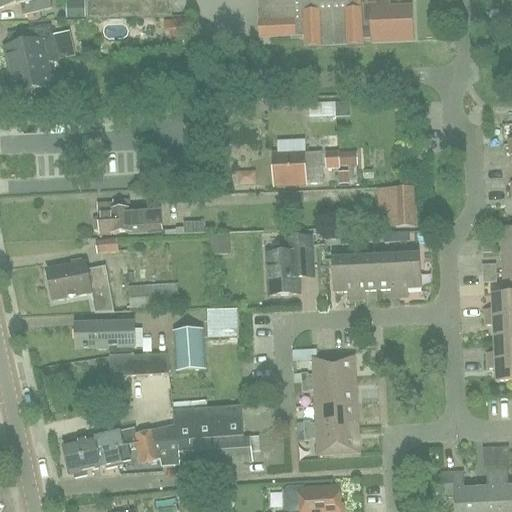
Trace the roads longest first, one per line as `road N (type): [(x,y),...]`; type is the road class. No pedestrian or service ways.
road 1 (residential): [(174,137),(175,116),(209,85),(451,76)]
road 2 (residential): [(272,417),(276,328),(284,319),(452,316)]
road 3 (residential): [(452,316),(447,246),(473,202),(469,149),(454,142),(451,76)]
road 4 (residential): [(0,187),(177,179),(174,137)]
road 5 (unclassified): [(38,511),(0,333)]
road 6 (residential): [(174,137),(0,147)]
road 7 (unclassified): [(393,511),(390,438),(457,432)]
